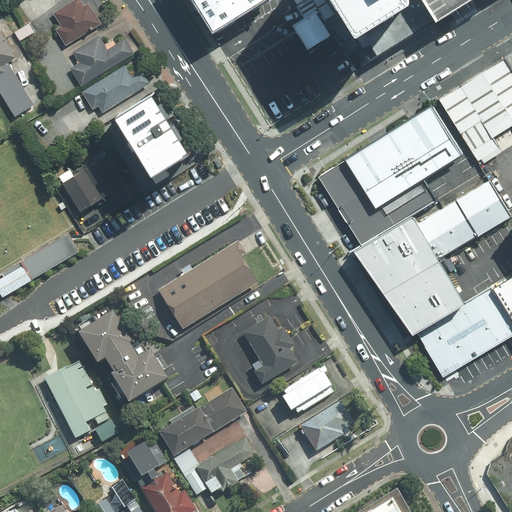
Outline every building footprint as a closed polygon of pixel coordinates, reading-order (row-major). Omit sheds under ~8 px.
[(57,29),(66,44),(104,21),(93,2),(86,6),(82,0),(68,0),(52,10),(62,25),(57,29)] [(266,0),(206,0),(222,27),(266,0)] [(316,0),(303,0),(298,4),(305,15),(292,23),(310,52),(338,34),(316,0)] [(440,16),(429,0),(316,0),(338,34),(352,55),(363,48),(376,40),(383,51),(440,16)] [(429,0),(440,16),(469,0),(429,0)] [(38,104),(11,61),(19,56),(2,29),(0,30),(0,86),(18,115),(23,112),(24,112),(38,104)] [(116,39),(108,44),(102,33),(75,50),(82,61),(74,65),(85,84),(137,51),(128,38),(119,43),(116,39)] [(511,62),(506,53),(441,93),(484,161),(505,148),(497,135),(511,126),(511,62)] [(128,63),(85,91),(96,107),(101,104),(105,110),(152,81),(145,70),(136,75),(128,63)] [(155,88),(106,119),(148,184),(197,153),(155,88)] [(419,113),(321,174),(364,243),(421,208),(443,195),(428,172),(449,159),(467,148),(438,101),(419,113)] [(133,179),(115,150),(93,164),(110,192),(133,179)] [(110,192),(93,164),(74,175),(91,204),(110,192)] [(427,217),(421,208),(364,243),(360,246),(414,322),(419,329),(475,294),(471,288),(448,250),(511,211),(511,210),(511,207),(493,177),(427,217)] [(72,235),(68,228),(0,269),(0,295),(14,287),(80,248),(72,235)] [(241,241),(161,288),(186,329),(266,281),(241,241)] [(511,270),(496,281),(511,306),(511,270)] [(95,360),(102,355),(128,398),(166,375),(148,346),(137,352),(110,309),(76,330),(95,360)] [(273,316),(247,332),(263,359),(255,365),(267,383),(278,376),(302,361),(294,348),(299,345),(288,327),(282,330),(273,316)] [(327,365),(286,390),(299,410),(340,385),(327,365)] [(109,430),(79,368),(49,383),(80,444),(109,430)] [(235,387),(165,431),(180,455),(250,411),(235,387)] [(274,403),(269,395),(252,406),(257,413),(274,403)] [(304,425),(316,444),(317,447),(320,450),(347,434),(345,430),(358,422),(344,400),(304,425)] [(242,481),(235,468),(258,454),(248,437),(199,466),(210,483),(218,478),(226,491),(242,481)] [(134,451),(137,455),(126,461),(138,480),(153,471),(158,479),(166,474),(162,467),(171,462),(159,443),(154,446),(152,441),(134,451)] [(171,473),(146,488),(160,511),(196,511),(201,509),(189,490),(184,493),(171,473)] [(146,511),(127,480),(115,487),(130,511),(116,511),(109,499),(94,507),(97,511),(146,511)] [(404,511),(395,497),(372,511),(404,511)]
